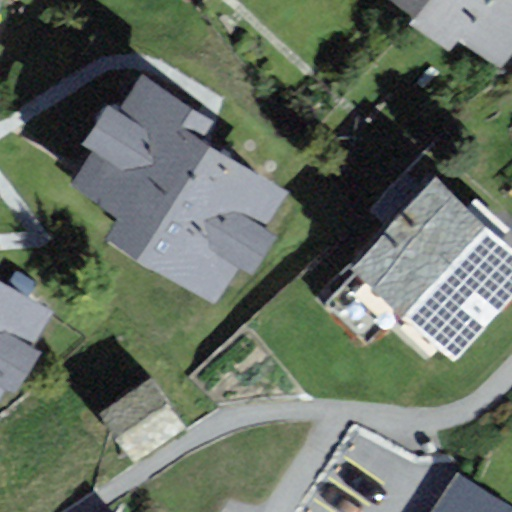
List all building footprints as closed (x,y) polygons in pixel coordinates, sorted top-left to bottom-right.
[(511,53),(511,0),(405,0),(499,70),(511,53)] [(271,181),(119,90),(61,185),(213,277),(271,181)] [(511,261),(511,245),(434,181),(352,279),(437,350),(511,261)] [(0,399),(53,313),(0,281),(0,399)] [(147,383),(101,411),(134,464),(180,436),(147,383)] [(511,511),(511,508),(460,474),(434,511),(511,511)]
